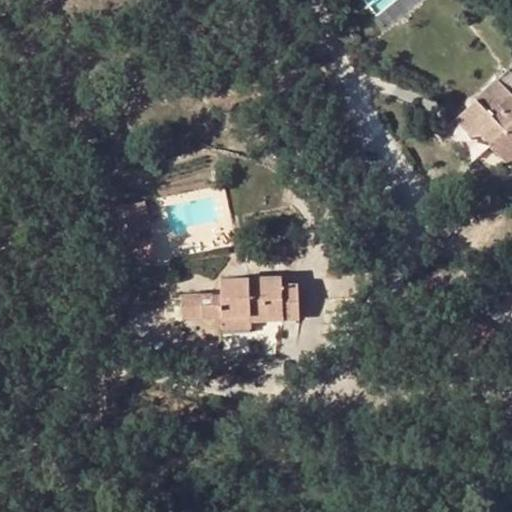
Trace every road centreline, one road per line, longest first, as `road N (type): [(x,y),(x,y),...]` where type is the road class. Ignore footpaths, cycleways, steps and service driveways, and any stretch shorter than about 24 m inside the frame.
road 1 (residential): [(302,395),(416,262),(421,215),(335,0)]
road 2 (residential): [(302,395),(136,358),(0,390)]
road 3 (residential): [(511,395),(486,387),(377,400),(302,395)]
